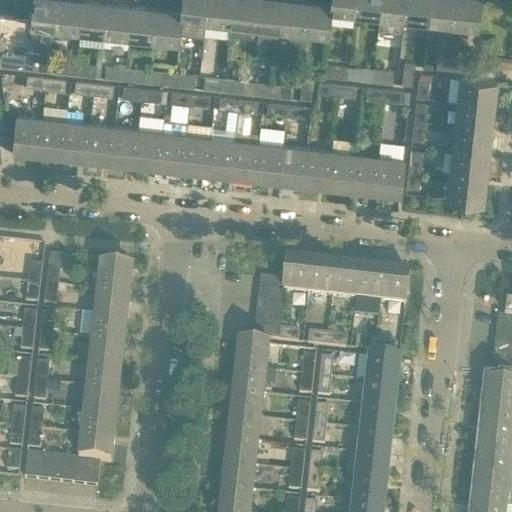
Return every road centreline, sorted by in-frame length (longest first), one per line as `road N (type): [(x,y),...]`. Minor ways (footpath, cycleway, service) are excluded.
road 1 (residential): [(145,511),(181,211)]
road 2 (residential): [(452,240),(181,211)]
road 3 (residential): [(425,511),(452,240)]
road 4 (residential): [(181,211),(0,195)]
